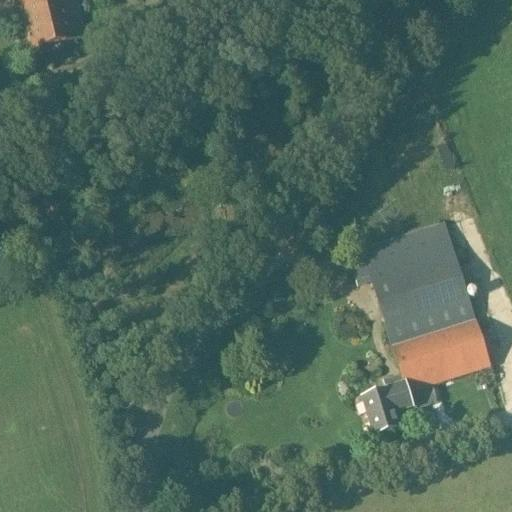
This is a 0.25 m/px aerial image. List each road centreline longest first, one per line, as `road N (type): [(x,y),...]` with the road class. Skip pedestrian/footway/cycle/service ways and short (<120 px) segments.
road 1 (unclassified): [(139,511),(146,431),(163,390),(315,142),(367,0)]
road 2 (track): [(511,416),(235,511)]
road 3 (track): [(64,217),(146,431)]
road 4 (track): [(511,343),(450,188)]
